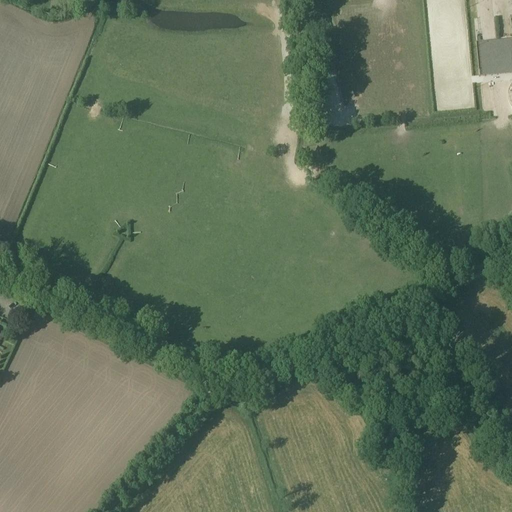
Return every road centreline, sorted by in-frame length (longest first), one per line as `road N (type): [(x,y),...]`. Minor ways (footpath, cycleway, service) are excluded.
road 1 (tertiary): [(0,275),(218,382),(274,376),(511,261)]
road 2 (track): [(112,511),(218,382)]
